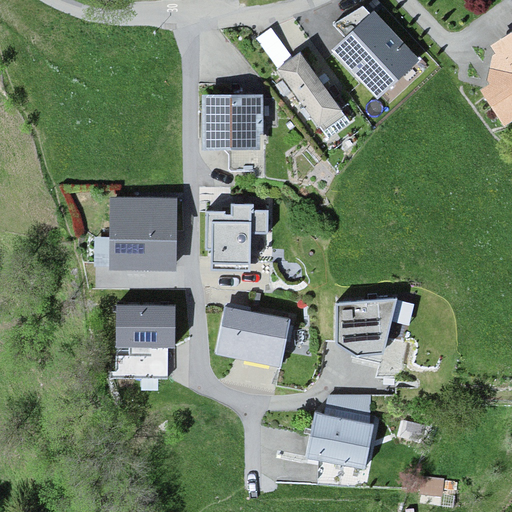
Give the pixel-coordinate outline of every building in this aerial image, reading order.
[(378,95),(423,60),(380,6),(335,41),(378,95)] [(511,130),(511,32),(491,45),(497,55),(490,88),(483,93),(508,133),(511,130)] [(301,54),(283,74),(317,126),(340,111),(301,54)] [(265,96),(206,95),(205,152),(264,153),(265,96)] [(225,212),(205,212),(204,267),(250,268),(251,231),(268,232),(268,216),(255,216),(256,200),(226,199),(225,212)] [(180,201),(113,200),(112,273),(179,274),(180,201)] [(119,288),(118,329),(179,329),(179,289),(119,288)] [(399,300),(336,302),(337,343),(359,356),(385,355),(399,300)] [(294,319),(227,307),(217,360),(285,371),(294,319)] [(383,429),(321,414),(310,460),(372,475),(383,429)]
